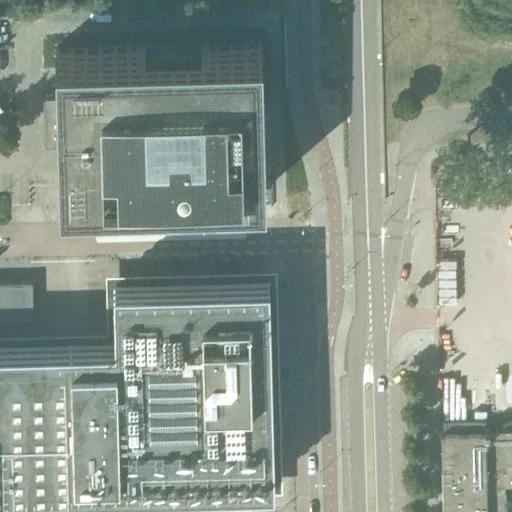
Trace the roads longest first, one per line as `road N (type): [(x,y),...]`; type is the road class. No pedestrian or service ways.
road 1 (unclassified): [(302,321),(295,251),(273,232),(21,238)]
road 2 (tertiary): [(368,309),(360,0)]
road 3 (unclassified): [(368,309),(422,127),(448,118),(511,118)]
road 4 (unclassified): [(308,511),(302,321)]
road 5 (tertiary): [(369,335),(356,373),(360,511)]
road 6 (tertiary): [(384,511),(381,376),(369,335)]
